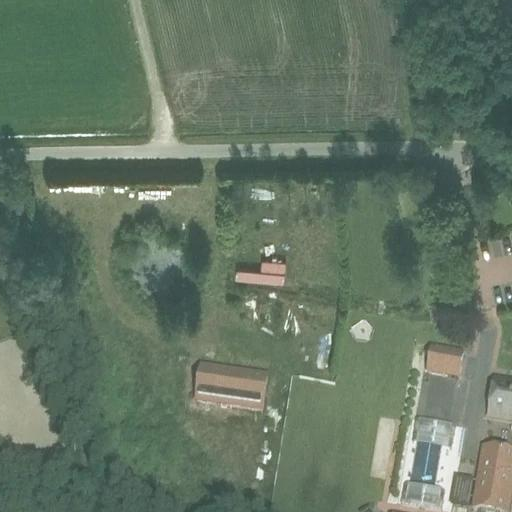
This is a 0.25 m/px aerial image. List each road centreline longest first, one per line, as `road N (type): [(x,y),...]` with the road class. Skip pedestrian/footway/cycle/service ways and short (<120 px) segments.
road 1 (residential): [(493,148),(0,156)]
road 2 (unknown): [(125,0),(159,153)]
